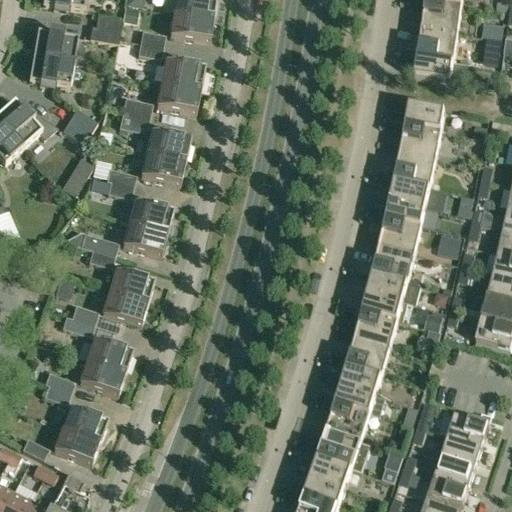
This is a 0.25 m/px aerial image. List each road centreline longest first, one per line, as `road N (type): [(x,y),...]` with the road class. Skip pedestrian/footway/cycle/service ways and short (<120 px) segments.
road 1 (residential): [(248,0),(194,260),(107,511)]
road 2 (tertiary): [(291,0),(237,259),(152,511)]
road 3 (tertiary): [(180,511),(269,245),(317,0)]
road 4 (residential): [(256,511),(340,239),(385,0)]
